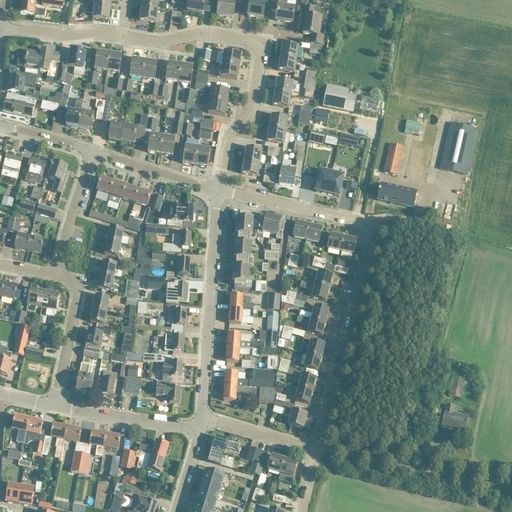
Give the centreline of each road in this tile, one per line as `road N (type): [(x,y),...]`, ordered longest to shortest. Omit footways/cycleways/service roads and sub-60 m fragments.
road 1 (residential): [(317,451),(369,238),(360,224),(220,194)]
road 2 (residential): [(124,39),(198,35),(251,43),(261,54),(254,109),(228,143),(220,194)]
road 3 (residential): [(199,428),(220,194)]
road 4 (residential): [(199,428),(55,406)]
road 5 (residential): [(55,406),(77,299),(68,279),(54,276)]
road 6 (residential): [(220,194),(92,153)]
road 7 (residential): [(54,276),(92,153)]
road 8 (residential): [(0,33),(124,39)]
road 9 (residential): [(317,451),(213,423),(199,428)]
